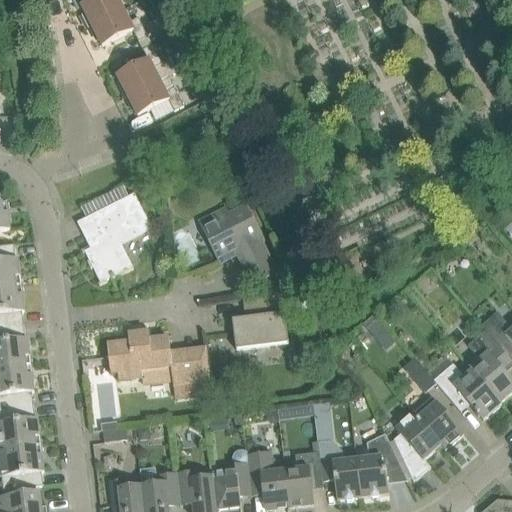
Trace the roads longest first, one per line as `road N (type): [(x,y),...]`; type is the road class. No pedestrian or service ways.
road 1 (residential): [(59,322),(82,511)]
road 2 (residential): [(32,184),(59,322)]
road 3 (residential): [(59,322),(192,314)]
